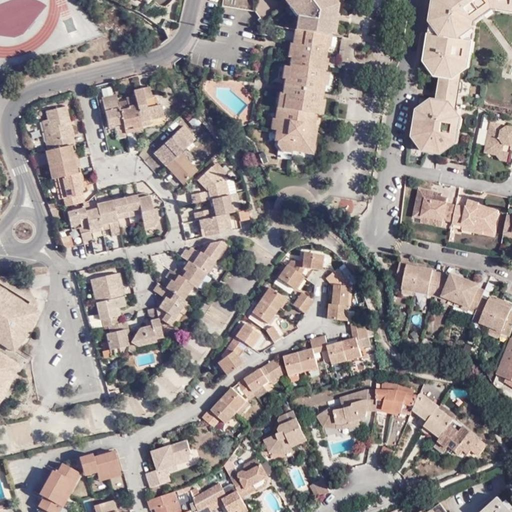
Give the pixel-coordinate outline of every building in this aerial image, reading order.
[(264,0),(266,3),(258,8),(263,16),(280,6),(276,0),(264,0)] [(289,0),(287,3),(295,14),(293,28),(295,28),(327,33),(327,31),(325,30),(328,10),(331,11),(332,1),(330,0),(289,0)] [(493,9),(498,10),(499,0),(438,0),(436,17),(431,16),(428,35),(433,36),(471,44),(475,22),(493,9)] [(511,0),(499,0),(498,10),(511,11),(511,0)] [(327,33),(295,28),(293,44),(290,58),(289,67),(285,66),(284,79),(281,93),(284,94),(282,109),(276,108),(274,119),(277,119),(275,131),(274,141),(277,142),(276,146),(280,152),(292,154),(292,152),(313,155),(317,126),(313,126),(315,114),(317,100),(321,101),(324,86),(327,86),(328,74),(325,73),(327,59),(324,58),(326,47),(329,47),(331,34),(327,33)] [(468,67),(471,44),(433,36),(430,55),(425,54),(424,62),(434,75),(440,76),(437,101),(456,105),(460,80),(453,78),(468,67)] [(213,68),(207,66),(202,76),(208,79),(213,68)] [(149,88),(132,91),(134,96),(141,130),(163,125),(165,121),(162,105),(162,106),(158,107),(156,98),(152,98),(149,88)] [(116,97),(115,95),(99,99),(106,128),(108,127),(114,126),(115,129),(117,139),(125,137),(124,134),(117,104),(116,101),(116,97)] [(141,130),(134,96),(124,99),(125,102),(117,104),(124,134),(141,130)] [(437,101),(431,100),(417,111),(413,136),(424,152),(441,155),(456,143),(460,117),(455,110),(456,105),(437,101)] [(47,147),(48,151),(70,146),(74,145),(72,136),(68,137),(65,123),(69,122),(66,107),(45,112),(48,122),(52,140),(46,142),(47,147)] [(188,110),(182,116),(188,122),(194,115),(188,110)] [(42,123),(46,142),(52,140),(48,122),(42,123)] [(511,146),(511,127),(490,123),(485,148),(510,153),(510,151),(511,146)] [(187,146),(194,139),(182,126),(174,132),(187,146)] [(178,153),(187,146),(174,132),(150,153),(164,167),(178,153)] [(48,151),(51,165),(73,160),(71,152),(70,146),(48,151)] [(220,159),(226,153),(222,147),(215,153),(220,159)] [(510,153),(485,148),(484,153),(490,153),(497,155),(500,159),(508,161),(510,153)] [(195,171),(178,153),(164,167),(181,185),(195,171)] [(73,160),(51,165),(53,171),(54,179),(76,174),(74,166),(73,160)] [(215,163),(211,167),(221,178),(226,174),(215,163)] [(211,199),(228,195),(225,181),(223,181),(221,178),(211,167),(211,166),(199,177),(207,186),(207,192),(209,200),(211,199)] [(54,179),(58,193),(64,192),(82,188),(85,187),(81,173),(80,173),(76,174),(54,179)] [(196,179),(207,192),(207,186),(199,177),(196,179)] [(63,199),(65,206),(82,202),(85,201),(83,191),(82,188),(64,192),(66,198),(63,199)] [(440,220),(452,222),(455,207),(445,205),(446,199),(432,196),(432,193),(416,189),(411,214),(420,216),(420,219),(440,224),(440,220)] [(190,195),(192,204),(205,201),(204,193),(190,195)] [(239,211),(235,193),(233,194),(228,195),(232,212),(236,211),(239,211)] [(139,195),(136,196),(140,212),(152,209),(150,197),(147,197),(147,194),(139,195)] [(85,201),(82,202),(84,210),(84,211),(96,208),(96,205),(95,201),(93,195),(87,201),(85,201)] [(232,212),(228,195),(211,199),(214,212),(211,213),(208,213),(208,212),(194,215),(195,221),(198,220),(202,219),(227,213),(232,212)] [(125,198),(124,199),(128,218),(141,216),(140,212),(136,196),(131,197),(125,198)] [(111,197),(95,201),(96,205),(112,201),(111,197)] [(124,199),(112,201),(116,221),(128,218),(124,199)] [(455,207),(452,222),(462,225),(461,231),(483,235),(484,229),(494,231),(498,209),(476,205),(477,201),(467,199),(465,209),(455,207)] [(112,201),(96,205),(96,208),(101,229),(108,227),(111,238),(120,236),(116,221),(112,201)] [(49,210),(53,220),(60,219),(58,213),(62,212),(61,207),(56,208),(49,210)] [(89,229),(89,233),(101,230),(101,229),(96,208),(84,211),(89,229)] [(152,209),(140,212),(141,216),(144,232),(155,229),(161,222),(158,208),(152,209)] [(84,211),(84,210),(68,214),(73,232),(89,229),(84,211)] [(206,236),(230,231),(227,213),(202,219),(204,229),(206,236)] [(245,213),(237,215),(239,223),(247,222),(245,213)] [(511,222),(505,221),(502,237),(511,239),(511,235),(511,222)] [(81,237),(83,244),(83,245),(92,243),(90,236),(90,235),(81,237)] [(98,250),(105,250),(104,238),(97,239),(98,250)] [(223,244),(226,240),(225,239),(210,243),(201,255),(197,253),(190,248),(185,253),(182,251),(179,255),(186,261),(204,272),(223,244)] [(201,255),(210,243),(205,244),(197,253),(201,255)] [(204,272),(207,274),(226,246),(223,244),(204,272)] [(291,261),(288,267),(301,275),(305,268),(322,269),(322,266),(322,257),(322,253),(303,253),(303,262),(291,261)] [(511,311),(510,311),(511,309),(489,300),(483,297),(485,291),(478,288),(479,285),(451,273),(449,275),(443,273),(424,268),(407,264),(407,261),(408,260),(400,258),(395,281),(403,283),(402,289),(415,292),(428,295),(429,296),(440,299),(441,297),(471,308),(476,311),(472,320),(490,327),(502,332),(509,335),(511,326),(511,311)] [(194,287),(204,272),(186,261),(182,268),(177,264),(172,272),(192,286),(194,287)] [(287,266),(278,278),(292,288),(294,289),(302,276),(301,275),(288,267),(287,266)] [(344,275),(338,269),(333,273),(327,278),(331,283),(332,284),(343,276),(344,275)] [(169,291),(182,300),(192,286),(172,272),(169,270),(165,276),(169,279),(164,287),(169,291)] [(197,289),(207,274),(204,272),(194,287),(197,289)] [(90,280),(96,303),(122,297),(124,296),(121,284),(118,285),(115,274),(90,280)] [(0,401),(21,364),(0,351),(0,344),(13,352),(27,339),(41,312),(36,310),(38,303),(30,292),(25,288),(19,289),(13,285),(11,279),(5,278),(0,276),(0,401)] [(292,288),(289,293),(293,295),(305,278),(302,276),(294,289),(292,288)] [(350,286),(343,276),(332,284),(335,288),(351,289),(349,305),(353,306),(355,287),(350,286)] [(278,278),(275,283),(289,293),(292,288),(278,278)] [(25,288),(11,279),(13,285),(19,289),(25,288)] [(164,287),(158,283),(154,289),(166,297),(169,291),(164,287)] [(269,288),(260,300),(276,311),(278,309),(285,299),(269,288)] [(334,304),(349,305),(351,289),(335,288),(334,304)] [(170,325),(179,312),(186,302),(182,300),(169,291),(166,297),(158,308),(156,309),(158,317),(159,321),(163,321),(170,325)] [(314,300),(312,299),(302,292),(297,299),(310,307),(314,300)] [(489,300),(511,309),(511,306),(511,305),(506,303),(507,302),(496,297),(495,299),(490,296),(489,300)] [(122,297),(96,303),(102,327),(107,326),(119,323),(117,316),(116,310),(119,309),(125,307),(122,297)] [(469,313),(471,308),(441,297),(440,299),(439,301),(469,313)] [(290,302),(285,299),(278,309),(282,312),(290,302)] [(305,313),(310,307),(297,299),(293,305),(305,313)] [(260,300),(251,313),(268,324),(273,316),(276,311),(260,300)] [(184,315),(190,305),(186,302),(179,312),(184,315)] [(349,310),(349,305),(334,304),(330,304),(330,314),(329,319),(331,319),(349,321),(349,310)] [(251,313),(248,318),(265,330),(267,329),(275,318),(273,316),(268,324),(251,313)] [(137,346),(141,345),(155,342),(154,339),(162,337),(159,321),(158,317),(150,319),(150,322),(151,326),(145,327),(138,329),(130,342),(137,346)] [(352,331),(367,329),(366,321),(354,324),(351,324),(352,331)] [(128,329),(126,322),(119,323),(107,326),(109,333),(105,334),(110,356),(123,352),(125,349),(128,346),(126,339),(124,330),(128,329)] [(231,342),(244,351),(248,345),(252,348),(260,335),(244,324),(231,342)] [(267,329),(265,330),(273,343),(281,338),(272,326),(267,329)] [(500,336),(502,332),(490,327),(488,332),(500,336)] [(369,338),(367,329),(352,331),(354,338),(342,342),(348,361),(362,357),(360,347),(360,340),(369,338)] [(348,361),(342,342),(338,343),(328,346),(327,342),(325,335),(318,337),(322,352),(330,350),(331,356),(333,362),(334,365),(348,361)] [(299,353),(304,371),(312,369),(318,368),(317,363),(316,359),(324,358),(322,352),(318,337),(311,339),(313,349),(309,350),(309,348),(303,349),(303,352),(299,353)] [(370,346),(369,338),(360,340),(360,347),(370,346)] [(511,340),(510,339),(497,375),(506,380),(509,385),(511,387),(511,340)] [(128,346),(125,349),(134,355),(141,352),(141,345),(137,346),(130,342),(128,346)] [(222,370),(226,376),(228,374),(242,364),(238,358),(244,351),(231,342),(226,349),(229,351),(224,358),(217,363),(218,364),(222,370)] [(300,372),(304,371),(299,353),(285,357),(290,375),(300,372)] [(325,361),(326,365),(333,362),(331,356),(324,358),(325,361)] [(271,363),(280,377),(286,373),(277,359),(271,363)] [(313,372),(327,368),(326,365),(325,361),(317,363),(318,368),(312,369),(313,372)] [(254,392),(265,386),(270,382),(271,383),(280,377),(271,363),(246,379),(254,392)] [(247,397),(254,392),(246,379),(239,383),(247,397)] [(381,388),(377,389),(377,391),(376,405),(411,413),(413,409),(421,392),(398,383),(389,381),(383,382),(381,388)] [(254,392),(258,398),(268,392),(265,386),(254,392)] [(511,391),(507,387),(503,393),(511,401),(511,391)] [(233,389),(223,400),(237,413),(240,409),(247,402),(233,389)] [(368,393),(368,390),(365,391),(348,396),(349,398),(341,401),(343,405),(344,409),(335,411),(331,408),(320,415),(323,419),(322,423),(324,426),(329,427),(331,425),(336,426),(338,425),(345,426),(351,424),(353,420),(360,418),(368,416),(367,412),(376,409),(376,408),(376,405),(377,391),(368,393)] [(424,392),(421,392),(413,409),(422,415),(417,421),(423,427),(421,429),(427,434),(431,430),(440,438),(441,436),(452,423),(454,420),(455,419),(440,407),(441,406),(424,392)] [(202,419),(205,421),(214,427),(221,420),(226,425),(237,413),(223,400),(210,414),(208,412),(202,419)] [(247,402),(240,409),(245,414),(252,406),(247,402)] [(455,419),(458,415),(442,404),(441,406),(440,407),(455,419)] [(376,405),(376,408),(410,416),(411,413),(376,405)] [(290,422),(292,421),(289,414),(281,416),(279,423),(281,428),(283,425),(290,422)] [(362,423),(360,418),(353,420),(351,424),(345,426),(338,425),(336,426),(331,425),(329,427),(345,428),(362,423)] [(454,420),(452,423),(461,431),(463,428),(454,420)] [(307,440),(299,424),(296,426),(295,423),(290,422),(283,425),(281,428),(283,431),(286,439),(269,447),(274,458),(278,457),(286,454),(285,451),(307,440)] [(438,440),(448,448),(449,447),(460,455),(461,454),(464,450),(469,454),(472,451),(481,440),(482,439),(465,425),(463,428),(461,431),(452,423),(441,436),(440,438),(438,440)] [(427,434),(437,441),(438,440),(440,438),(431,430),(427,434)] [(265,439),(267,448),(269,447),(286,439),(283,431),(265,439)] [(234,442),(239,446),(244,439),(239,436),(234,442)] [(293,451),(308,443),(307,440),(285,451),(286,454),(278,457),(274,458),(269,447),(267,448),(274,460),(286,457),(294,454),(293,451)] [(437,441),(434,444),(444,452),(448,448),(438,440),(437,441)] [(488,445),(481,440),(472,451),(479,456),(488,445)] [(153,472),(147,474),(151,488),(172,482),(169,472),(179,469),(178,464),(187,462),(191,451),(189,441),(153,451),(159,470),(153,472)] [(377,458),(379,464),(383,466),(386,467),(394,450),(383,445),(377,458)] [(57,511),(60,507),(57,505),(70,481),(74,484),(80,474),(77,472),(78,471),(82,472),(83,474),(95,470),(96,473),(98,477),(119,471),(113,452),(93,459),(92,456),(61,465),(55,474),(52,472),(37,494),(41,497),(36,505),(37,511),(57,511)] [(236,475),(228,460),(224,466),(231,478),(236,475)] [(246,466),(244,471),(248,472),(262,465),(256,461),(246,466)] [(269,478),(278,473),(268,462),(262,465),(269,478)] [(255,486),(269,478),(262,465),(248,472),(244,471),(236,475),(231,478),(240,494),(247,490),(249,494),(257,490),(255,486)] [(32,491),(37,494),(52,472),(46,468),(32,491)] [(119,471),(98,477),(99,482),(121,475),(119,471)] [(268,486),(269,478),(255,486),(257,490),(260,490),(268,486)] [(314,484),(320,496),(328,491),(322,479),(313,483),(314,484)] [(57,505),(60,507),(63,508),(75,484),(74,484),(70,481),(57,505)] [(193,499),(198,511),(207,507),(221,499),(227,496),(220,484),(200,495),(193,499)] [(315,498),(320,496),(314,484),(310,487),(315,498)] [(191,493),(193,499),(200,495),(197,489),(190,492),(191,493)] [(236,511),(248,511),(237,491),(227,496),(221,499),(225,506),(228,511),(233,511),(236,511)] [(149,501),(151,510),(156,508),(159,508),(160,511),(178,511),(176,503),(178,502),(176,498),(175,493),(149,501)] [(511,511),(511,509),(511,510),(505,503),(499,496),(482,511),(511,511)] [(221,499),(207,507),(209,511),(214,511),(225,506),(221,499)] [(116,511),(114,504),(113,500),(93,506),(95,511),(116,511)] [(424,511),(427,511),(436,506),(434,502),(424,510),(424,511)] [(446,511),(440,503),(436,506),(427,511),(420,511),(446,511)]
